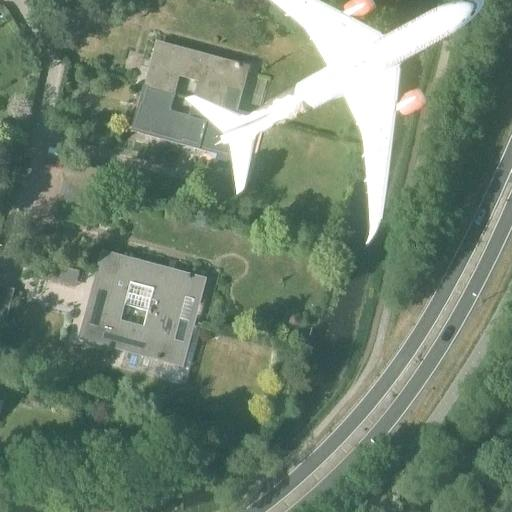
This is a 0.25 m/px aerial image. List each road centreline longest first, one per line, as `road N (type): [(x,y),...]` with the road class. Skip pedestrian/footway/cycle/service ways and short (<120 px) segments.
road 1 (secondary): [(511,148),(433,304),(374,392),(294,476),(243,511)]
road 2 (secondary): [(294,511),(398,406),(458,319),(511,213)]
road 3 (residential): [(7,245),(52,66),(13,0)]
